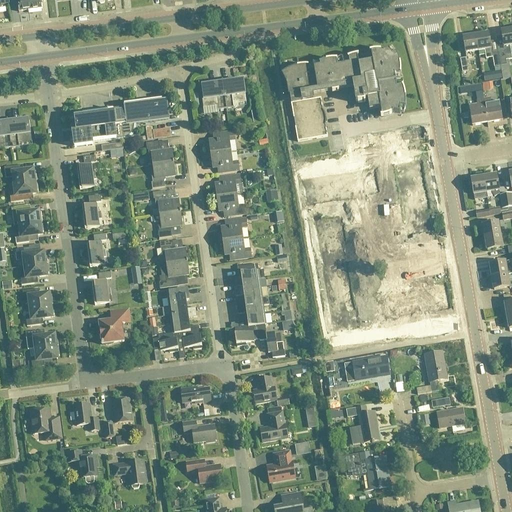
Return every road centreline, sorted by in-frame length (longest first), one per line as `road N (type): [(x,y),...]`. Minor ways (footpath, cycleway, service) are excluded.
road 1 (residential): [(221,366),(176,71)]
road 2 (residential): [(86,380),(48,99)]
road 3 (tertiary): [(474,333),(443,161)]
road 4 (residential): [(248,511),(232,372),(221,366)]
road 5 (residential): [(328,358),(474,333)]
road 6 (tertiary): [(45,61),(181,40)]
road 7 (tertiary): [(178,18),(43,37)]
road 8 (tertiary): [(312,0),(178,18)]
road 9 (residential): [(48,99),(176,71)]
